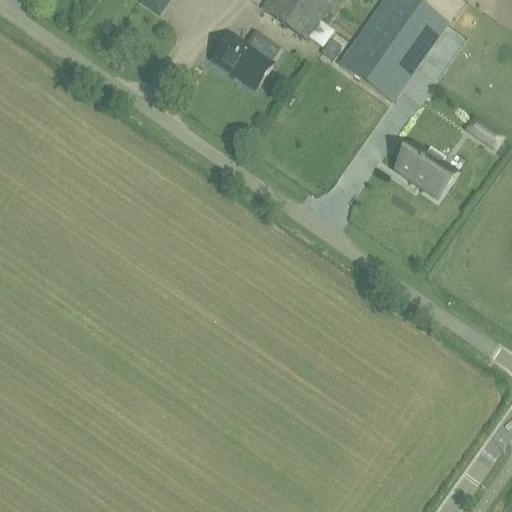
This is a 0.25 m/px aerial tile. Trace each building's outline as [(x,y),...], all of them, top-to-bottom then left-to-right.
[(172,20),(185,2),(181,0),(166,0),(159,11),(172,20)] [(307,41),(336,0),(271,0),(265,11),(307,41)] [(410,0),(359,0),(355,6),(374,20),(340,68),(392,105),(448,26),(410,0)] [(329,26),(319,43),(334,51),(343,34),(329,26)] [(255,93),(274,67),(231,37),(213,63),(255,93)] [(485,147),(495,153),(504,140),(494,133),(485,147)] [(281,144),(271,138),(264,147),(274,154),(281,144)] [(454,175),(413,146),(395,172),(436,201),(454,175)]
